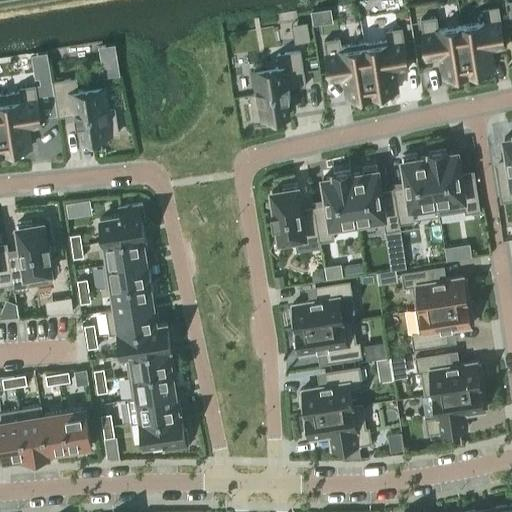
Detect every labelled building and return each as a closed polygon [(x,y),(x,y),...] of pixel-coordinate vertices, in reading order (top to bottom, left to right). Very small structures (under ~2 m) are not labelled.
[(461,25),(469,75),(491,72),(490,68),(493,68),(490,49),(505,47),(498,6),(483,9),(485,22),(461,25)] [(447,75),(448,79),(469,75),(461,25),(438,29),(436,16),(420,19),(427,59),(441,57),(444,76),(447,75)] [(388,40),(365,43),(374,96),(394,93),(393,90),(397,89),(394,70),(408,68),(402,28),(386,30),(388,40)] [(345,78),(347,97),(351,96),(351,100),(374,96),(365,43),(365,42),(341,46),(340,38),(324,40),(330,80),(345,78)] [(257,94),(250,95),(254,119),(280,115),(289,113),(287,103),(286,97),(290,96),(289,88),(306,85),(300,50),(277,54),(279,66),(253,70),(257,94)] [(53,81),(59,116),(75,113),(77,122),(81,122),(83,138),(118,132),(115,108),(108,109),(104,86),(78,90),(76,77),(53,81)] [(20,91),(0,93),(0,121),(5,154),(27,150),(27,147),(30,146),(27,127),(41,125),(41,119),(40,117),(57,115),(54,90),(36,92),(35,85),(20,87),(20,91)] [(511,136),(504,137),(507,157),(506,157),(508,164),(495,166),(501,201),(511,199),(511,136)] [(428,151),(429,155),(431,155),(438,204),(437,204),(438,214),(465,209),(465,213),(480,210),(474,175),(462,177),(461,170),(460,170),(457,151),(446,152),(446,149),(428,151)] [(412,208),(437,204),(438,204),(431,155),(429,155),(417,157),(416,152),(402,155),(406,179),(405,179),(406,186),(394,188),(395,193),(399,223),(414,221),(412,208)] [(400,228),(399,223),(395,193),(382,195),(381,188),(380,188),(376,164),(362,166),(363,171),(351,173),(359,222),(383,218),(385,231),(400,228)] [(332,226),(359,222),(351,173),(350,169),(333,172),(334,176),(323,177),(326,197),(325,197),(326,204),(313,206),(314,211),(315,211),(320,241),(334,239),(332,226)] [(321,246),(320,241),(315,211),(314,211),(302,213),(301,206),(300,206),(296,182),(282,185),(283,189),(272,191),(275,211),(271,212),(273,225),(277,225),(280,240),(295,237),(297,250),(321,246)] [(100,217),(104,240),(142,234),(145,234),(142,219),(145,219),(142,201),(120,205),(121,212),(119,212),(119,214),(100,217)] [(46,242),(43,222),(32,224),(31,219),(17,222),(20,246),(20,247),(21,253),(9,255),(13,283),(14,290),(29,288),(28,285),(52,281),(48,256),(52,256),(50,242),(46,242)] [(70,235),(72,246),(82,245),(80,233),(70,235)] [(142,234),(104,240),(108,262),(108,263),(146,257),(144,249),(147,249),(145,234),(142,234)] [(82,245),(72,246),(74,258),(83,256),(82,245)] [(451,245),(444,246),(446,258),(453,258),(451,245)] [(0,284),(13,283),(9,255),(8,255),(7,247),(0,248),(0,284)] [(390,255),(392,269),(406,267),(404,253),(390,255)] [(152,280),(150,265),(147,266),(146,257),(108,263),(108,262),(103,263),(107,288),(112,287),(111,286),(152,280)] [(436,267),(402,272),(404,287),(412,285),(416,309),(470,300),(467,279),(463,279),(463,276),(438,280),(436,267)] [(281,274),(273,275),(275,286),(283,284),(281,274)] [(77,280),(79,291),(89,290),(87,278),(77,280)] [(115,308),(153,303),(151,294),(154,294),(152,280),(111,286),(112,287),(115,307),(115,308)] [(290,307),(293,328),(343,320),(343,319),(339,297),(352,295),(350,280),(316,286),(318,299),(293,303),(293,306),(290,307)] [(89,290),(79,291),(81,303),(91,301),(89,290)] [(71,295),(63,297),(65,311),(73,310),(71,295)] [(411,333),(414,348),(448,342),(446,329),(471,325),(470,322),(474,321),(470,300),(416,309),(419,332),(411,333)] [(159,324),(159,323),(157,310),(154,311),(153,303),(115,308),(115,307),(105,309),(105,310),(109,334),(119,332),(119,331),(159,324)] [(343,320),(293,328),(296,349),(300,349),(300,352),(326,348),(328,362),(362,356),(359,342),(356,342),(352,318),(343,319),(343,320)] [(119,332),(123,355),(125,355),(125,354),(168,347),(171,346),(167,322),(159,323),(159,324),(119,332)] [(84,325),(86,336),(96,335),(94,323),(84,325)] [(86,336),(88,348),(98,346),(96,335),(86,336)] [(128,369),(129,376),(174,368),(172,354),(169,355),(168,347),(125,354),(125,355),(128,369)] [(449,351),(415,357),(417,371),(420,371),(424,395),(434,394),(434,393),(484,385),(480,363),(477,364),(476,361),(451,365),(449,351)] [(403,354),(390,356),(391,364),(404,362),(403,354)] [(388,356),(376,358),(377,366),(389,364),(388,356)] [(303,392),(299,392),(303,413),(353,406),(352,405),(350,390),(363,388),(359,366),(325,371),(327,384),(302,388),(303,392)] [(94,370),(96,381),(106,380),(104,368),(94,370)] [(176,383),(174,368),(129,376),(132,397),(132,398),(175,392),(174,383),(176,383)] [(69,371),(57,373),(59,383),(70,381),(69,371)] [(47,384),(59,383),(57,373),(46,375),(47,384)] [(14,376),(15,386),(27,384),(25,374),(14,376)] [(4,388),(15,386),(14,376),(2,378),(4,388)] [(107,391),(106,380),(96,381),(97,393),(107,391)] [(425,418),(427,434),(467,427),(465,413),(484,410),(483,407),(487,406),(484,385),(434,393),(434,394),(437,416),(425,418)] [(132,397),(127,398),(131,423),(141,421),(141,420),(178,415),(181,415),(179,399),(176,400),(175,392),(132,398),(132,397)] [(353,406),(303,413),(306,435),(310,434),(310,438),(329,435),(331,449),(371,442),(369,427),(366,427),(362,403),(352,405),(353,406)] [(34,455),(34,457),(49,454),(49,452),(48,452),(42,414),(43,414),(41,404),(19,407),(26,458),(28,458),(28,456),(34,455)] [(0,410),(0,435),(4,459),(13,457),(14,460),(26,458),(19,407),(0,410)] [(82,449),(82,447),(91,445),(85,407),(63,411),(69,451),(82,449)] [(56,451),(56,453),(69,451),(63,411),(43,414),(42,414),(48,452),(49,452),(56,451)] [(101,415),(103,426),(112,425),(111,413),(101,415)] [(141,420),(141,421),(144,444),(163,441),(164,443),(166,442),(167,449),(189,446),(186,429),(184,429),(182,421),(181,415),(178,415),(141,420)] [(103,426),(104,438),(114,436),(112,425),(103,426)]
